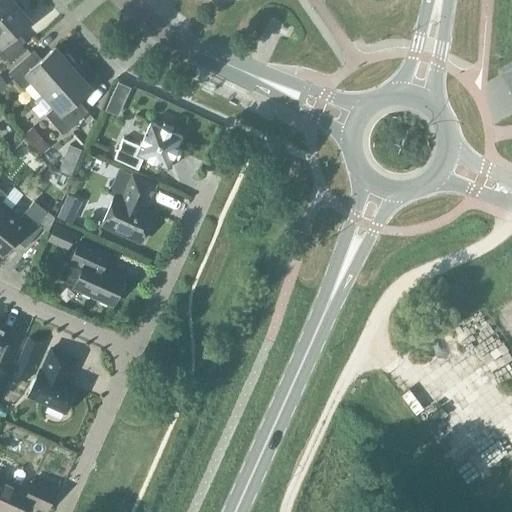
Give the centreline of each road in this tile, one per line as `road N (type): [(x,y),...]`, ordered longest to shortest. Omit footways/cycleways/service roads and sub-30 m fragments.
road 1 (track): [(286,511),(384,307),(511,224)]
road 2 (secondary): [(236,511),(326,308)]
road 3 (residential): [(136,354),(206,187)]
road 4 (residential): [(59,511),(136,354)]
road 5 (tertiary): [(376,104),(220,63)]
road 6 (tertiary): [(220,63),(241,84),(313,117),(354,149)]
road 7 (residential): [(136,354),(0,297)]
road 8 (secondary): [(362,169),(326,308)]
road 9 (secondary): [(326,308),(404,189)]
